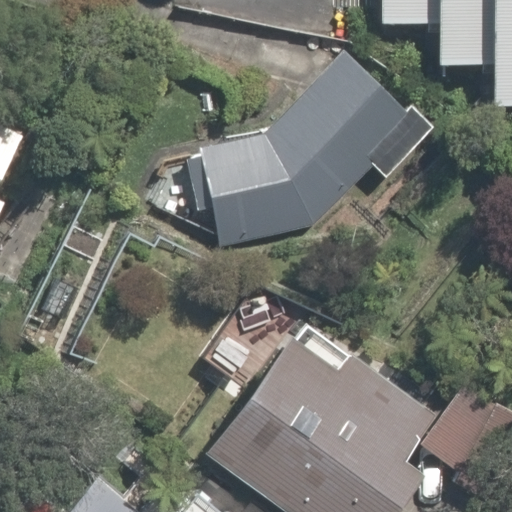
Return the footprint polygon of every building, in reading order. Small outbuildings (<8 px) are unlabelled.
[(511,0),(355,0),(354,11),(425,21),(420,56),(475,64),(470,98),(511,104),(511,0)] [(391,116),(309,54),(241,133),(182,145),(206,244),(303,227),(391,116)] [(0,197),(18,160),(0,151),(0,197)] [(315,382),(250,338),(180,443),(281,511),(371,511),(437,416),(338,348),(315,382)] [(210,511),(198,500),(186,511),(210,511)]
